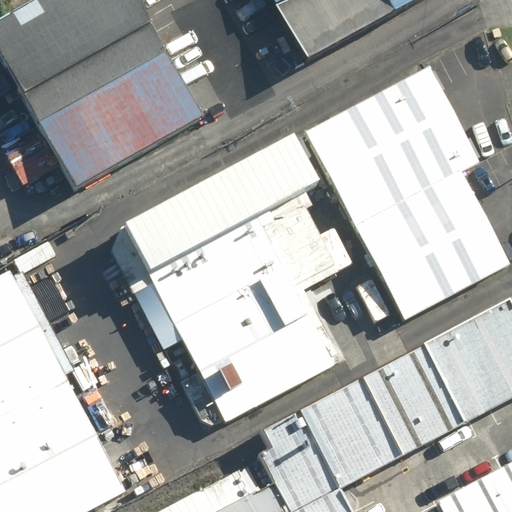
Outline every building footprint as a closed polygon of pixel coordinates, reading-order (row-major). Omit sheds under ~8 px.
[(200,124),(131,0),(37,0),(0,20),(0,58),(74,193),(200,124)] [(268,0),(273,10),(275,9),(291,0),(268,0)] [(291,0),(275,9),(306,64),(424,0),(291,0)] [(301,134),(400,325),(506,271),(456,174),(476,165),(427,69),(301,134)] [(321,192),(295,142),(123,230),(149,280),(258,225),(321,192)] [(258,225),(149,280),(224,426),(333,370),(258,225)] [(71,376),(18,273),(0,282),(0,511),(104,511),(124,502),(61,381),(71,376)] [(511,404),(511,319),(505,306),(246,438),(272,489),(283,511),(370,511),(356,484),(511,404)] [(511,511),(511,464),(430,506),(432,511),(511,511)] [(225,511),(258,495),(245,469),(161,511),(225,511)] [(283,511),(272,489),(258,495),(225,511),(283,511)]
